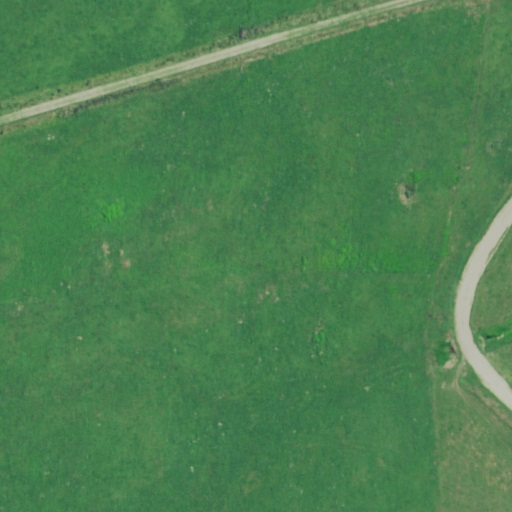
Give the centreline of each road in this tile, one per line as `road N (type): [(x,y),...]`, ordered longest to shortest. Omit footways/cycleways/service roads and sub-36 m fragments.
road 1 (track): [(0,121),(411,0)]
road 2 (track): [(511,210),(462,290),(462,333),(481,368),(511,397)]
